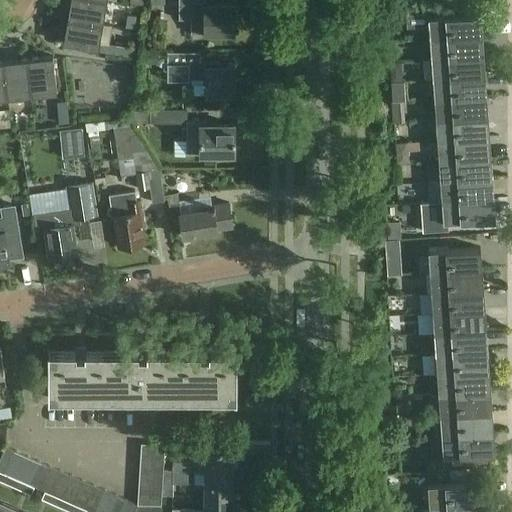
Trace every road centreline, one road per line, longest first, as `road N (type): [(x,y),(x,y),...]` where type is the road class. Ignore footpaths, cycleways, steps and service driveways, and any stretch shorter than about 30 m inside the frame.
road 1 (residential): [(0,308),(319,257)]
road 2 (residential): [(319,257),(318,0)]
road 3 (residential): [(317,511),(319,257)]
